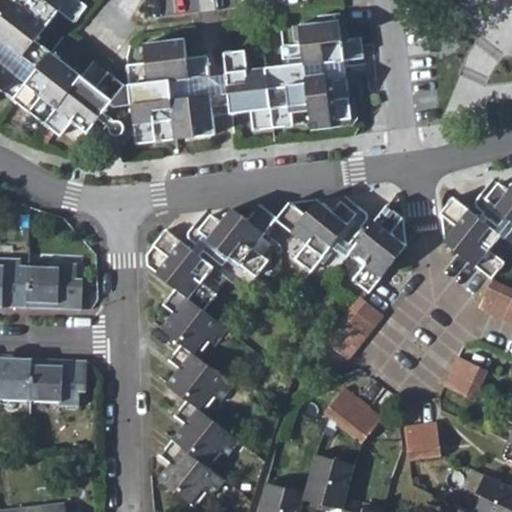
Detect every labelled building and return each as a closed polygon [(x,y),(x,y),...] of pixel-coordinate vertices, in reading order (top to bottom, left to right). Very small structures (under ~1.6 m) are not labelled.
[(0,40),(5,44),(0,50),(0,90),(59,138),(71,123),(90,137),(100,123),(98,121),(124,86),(107,74),(96,89),(36,42),(60,12),(73,24),(86,8),(75,0),(16,0),(3,17),(0,14),(0,40)] [(344,43),(341,23),(299,28),(301,46),(283,50),(284,67),(247,71),(244,53),(225,55),(232,114),(250,114),(253,131),(293,127),(291,108),(309,106),(310,124),(351,120),(348,89),(350,88),(350,79),(347,80),(346,62),(366,59),(365,46),(363,46),(362,40),(344,43)] [(187,59),(186,40),(144,45),(145,64),(127,66),(136,143),(217,136),(211,96),(172,100),(171,82),(209,77),(208,57),(187,59)] [(511,221),(511,220),(511,185),(507,192),(492,180),(475,202),(475,204),(476,206),(477,208),(505,230),(511,221)] [(289,204),(277,219),(306,245),(295,259),(311,271),(335,243),(344,248),(365,222),(367,219),(367,215),(342,199),(332,212),(317,202),(305,215),(289,204)] [(454,200),(442,214),(456,226),(444,242),(491,279),(504,263),(488,251),(500,236),(454,200)] [(248,220),(234,208),(232,209),(220,224),(206,212),(204,212),(189,231),(187,236),(188,237),(216,262),(224,253),(256,277),(268,262),(253,251),(277,219),(261,205),(258,205),(248,220)] [(364,267),(354,280),(368,292),(406,246),(392,234),(403,219),(387,207),(350,253),(364,267)] [(168,258),(155,275),(175,290),(202,312),(215,295),(201,283),(211,268),(165,230),(153,246),(168,258)] [(0,307),(26,309),(28,266),(19,266),(19,259),(0,258),(0,307)] [(57,267),(28,266),(26,309),(82,310),(82,278),(76,277),(75,264),(57,263),(57,267)] [(511,289),(493,281),(479,308),(511,324),(511,289)] [(214,347),(227,331),(218,324),(202,312),(175,290),(163,305),(172,313),(161,329),(181,345),(197,357),(210,342),(214,347)] [(353,307),(324,343),(348,361),(383,317),(360,299),(353,307)] [(233,386),(197,357),(181,345),(169,361),(177,369),(167,384),(187,400),(203,412),(216,398),(220,401),(233,386)] [(1,401),(30,402),(31,360),(0,358),(0,405),(1,405),(1,401)] [(486,372),(459,358),(445,387),(474,400),(486,372)] [(85,391),(87,367),(86,361),(31,360),(30,402),(61,403),(61,407),(79,407),(80,391),(85,391)] [(344,390),(325,414),(362,444),(380,419),(344,390)] [(172,440),(209,468),(221,454),(226,458),(239,442),(203,412),(187,400),(175,416),(184,424),(172,440)] [(438,424),(406,429),(409,460),(442,455),(438,424)] [(224,480),(209,468),(172,440),(160,455),(169,464),(158,479),(194,507),(206,493),(211,497),(224,480)] [(315,462),(304,501),(342,511),(353,472),(315,462)] [(511,511),(511,487),(492,479),(476,511),(511,511)] [(301,511),(304,501),(266,491),(260,511),(301,511)]
